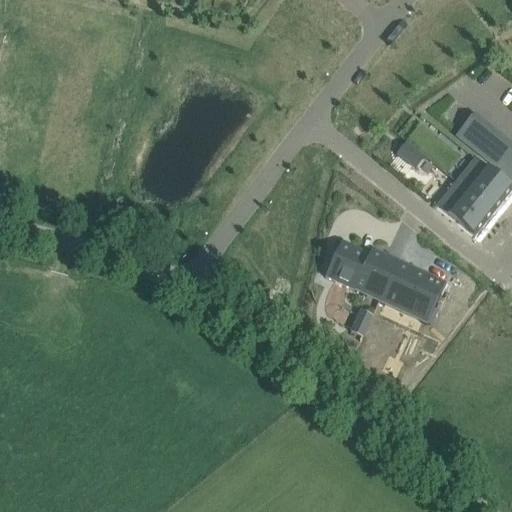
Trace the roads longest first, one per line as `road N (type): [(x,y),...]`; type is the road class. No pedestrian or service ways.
road 1 (unclassified): [(484,511),(187,288)]
road 2 (residential): [(308,120),(493,269),(511,244)]
road 3 (unclassified): [(187,288),(308,120)]
road 4 (unclassified): [(187,288),(109,253),(0,227)]
road 5 (unclassified): [(308,120),(381,24)]
